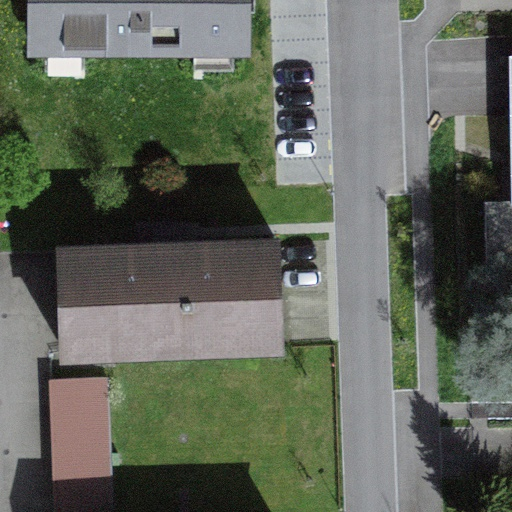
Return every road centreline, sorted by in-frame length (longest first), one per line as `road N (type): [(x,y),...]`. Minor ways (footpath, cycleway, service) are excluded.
road 1 (residential): [(363,1),(378,511)]
road 2 (residential): [(511,0),(363,1)]
